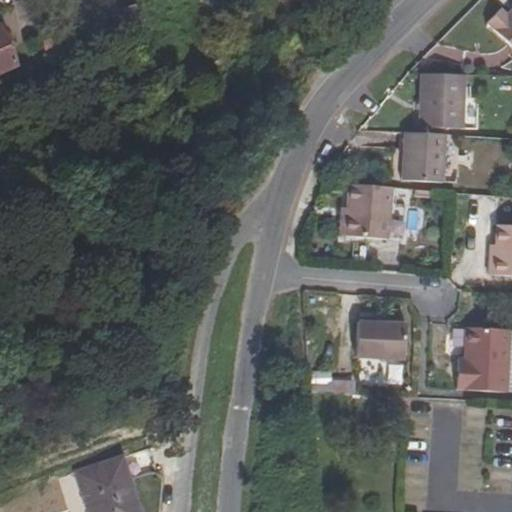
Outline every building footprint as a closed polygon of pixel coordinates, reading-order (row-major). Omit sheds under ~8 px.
[(511,51),(511,0),(500,12),(494,7),(481,20),(511,51)] [(146,34),(137,6),(121,11),(129,39),(146,34)] [(114,43),(129,39),(121,11),(106,15),(114,43)] [(0,71),(16,66),(2,29),(0,29),(0,71)] [(42,45),(49,64),(62,60),(55,40),(42,45)] [(411,124),(454,126),(455,74),(413,73),(411,124)] [(396,179),(435,181),(436,133),(398,131),(396,179)] [(346,208),(345,236),(387,239),(390,187),(347,185),(346,208)] [(488,252),(487,271),(511,272),(511,223),(495,222),(494,241),(494,252),(488,252)] [(355,321),(353,357),(401,359),(403,324),(355,321)] [(455,388),(505,390),(508,328),(463,326),(462,355),(456,355),(455,388)] [(386,376),(386,363),(368,362),(368,376),(386,376)] [(311,371),(310,393),(352,395),(352,380),(330,379),(331,372),(311,371)] [(132,492),(118,456),(69,476),(82,511),(127,511),(121,497),(132,492)]
